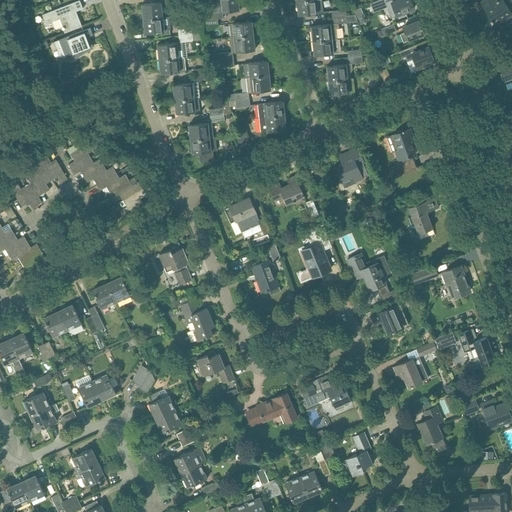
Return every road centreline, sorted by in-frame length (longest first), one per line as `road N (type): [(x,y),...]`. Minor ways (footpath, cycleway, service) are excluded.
road 1 (residential): [(511,333),(423,88)]
road 2 (residential): [(0,308),(184,198)]
road 3 (residential): [(184,198),(107,0)]
road 4 (unclassified): [(239,331),(342,298),(359,344)]
road 5 (residential): [(184,198),(324,134)]
road 6 (residential): [(0,412),(23,462),(109,420)]
road 7 (residential): [(359,344),(260,371),(239,331)]
road 8 (residential): [(324,134),(271,0)]
road 9 (residential): [(239,331),(184,198)]
road 10 (residential): [(415,474),(359,344)]
road 11 (residential): [(511,183),(464,64)]
